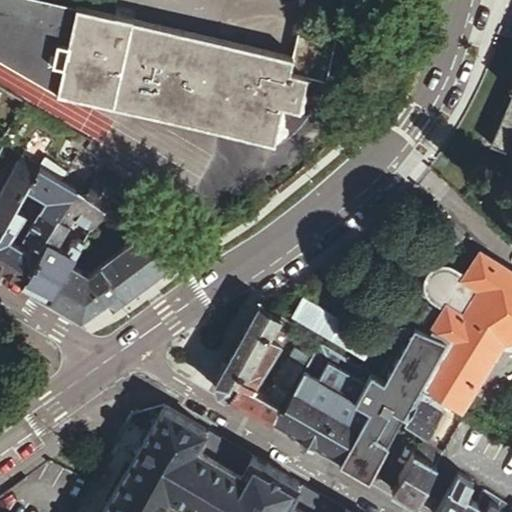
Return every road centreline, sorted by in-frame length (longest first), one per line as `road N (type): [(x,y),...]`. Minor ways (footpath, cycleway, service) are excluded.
road 1 (tertiary): [(457,0),(406,116),(339,201),(120,352)]
road 2 (residential): [(394,511),(120,352)]
road 3 (tertiary): [(108,360),(0,439)]
road 4 (residential): [(108,360),(0,301)]
